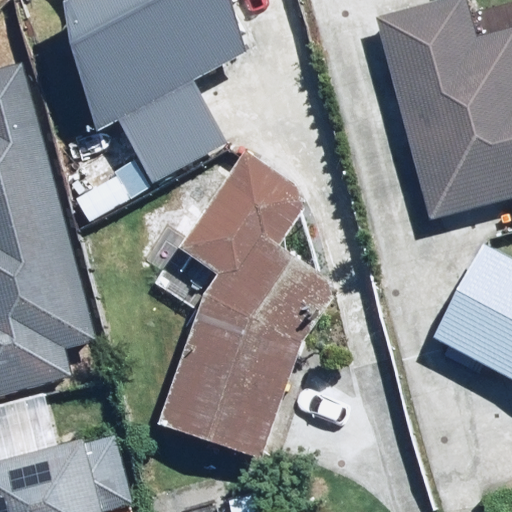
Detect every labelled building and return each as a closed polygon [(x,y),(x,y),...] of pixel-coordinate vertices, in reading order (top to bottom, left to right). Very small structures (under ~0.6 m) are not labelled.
[(121,113),(160,180),(238,134),(200,69),(253,38),(243,0),(75,0),(105,122),(121,113)] [(511,208),(511,22),(479,30),(471,0),(454,0),(378,18),(429,228),(504,211),(511,208)] [(0,67),(0,401),(82,381),(75,352),(99,346),(28,60),(0,67)] [(86,71),(45,78),(57,144),(97,136),(86,71)] [(259,461),(311,315),(341,286),(285,246),(316,199),(246,154),(187,244),(221,267),(164,428),(259,461)] [(511,384),(511,258),(483,243),(431,340),(504,378),(511,384)] [(111,511),(98,448),(0,469),(0,511),(111,511)]
